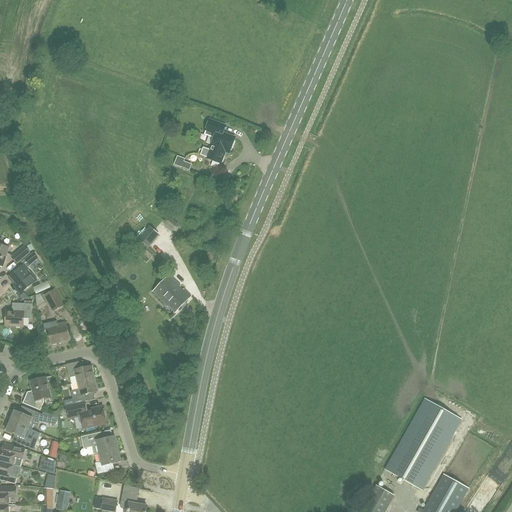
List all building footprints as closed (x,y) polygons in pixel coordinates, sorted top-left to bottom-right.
[(212,144),(230,151),(235,138),(222,133),(225,126),(210,120),(204,135),(214,138),(212,144)] [(206,158),(220,163),(225,151),(229,153),(230,151),(212,144),(210,150),(203,147),(200,155),(207,157),(206,158)] [(181,167),(185,159),(177,156),(174,165),(181,167)] [(139,240),(147,247),(158,234),(150,227),(139,240)] [(0,245),(2,239),(0,238),(0,265),(3,267),(8,248),(0,245)] [(25,245),(11,257),(17,265),(31,253),(25,245)] [(27,268),(29,266),(38,259),(33,252),(21,262),(24,265),(8,278),(15,286),(12,289),(18,296),(37,280),(27,268)] [(174,313),(191,296),(184,289),(182,291),(179,288),(181,286),(170,275),(153,292),(168,307),(170,305),(176,311),(174,313)] [(43,295),(53,312),(64,306),(55,289),(43,295)] [(121,296),(114,303),(118,307),(125,300),(121,296)] [(5,326),(23,327),(23,318),(31,318),(32,302),(25,301),(25,304),(20,304),(20,312),(6,311),(5,326)] [(66,322),(57,324),(57,321),(43,324),(45,330),(47,330),(51,345),(70,340),(66,322)] [(78,383),(94,379),(91,366),(80,369),(78,362),(66,365),(69,378),(70,378),(70,379),(71,383),(72,384),(78,383)] [(30,381),(32,391),(27,392),(23,404),(40,411),(44,402),(43,399),(50,397),(46,378),(30,381)] [(78,383),(79,389),(70,391),(73,404),(84,402),(87,401),(85,394),(97,392),(94,379),(78,383)] [(384,469),(422,491),(462,419),(424,398),(384,469)] [(86,411),(84,402),(73,404),(64,406),(67,418),(79,416),(83,429),(107,423),(103,407),(86,411)] [(43,413),(42,415),(29,410),(27,416),(15,411),(10,421),(32,430),(34,425),(38,426),(40,422),(56,425),(58,419),(43,413)] [(29,436),(32,430),(10,421),(6,432),(25,440),(23,446),(33,450),(36,444),(31,442),(33,437),(29,436)] [(99,454),(117,449),(115,437),(103,439),(101,433),(81,437),(84,448),(92,446),(94,455),(99,454)] [(0,449),(0,461),(13,465),(20,467),(24,450),(5,445),(3,450),(0,449)] [(117,449),(99,454),(101,462),(95,463),(98,475),(110,472),(109,465),(120,462),(117,449)] [(56,463),(48,460),(46,472),(55,474),(56,463)] [(20,467),(13,465),(0,461),(0,474),(3,475),(1,481),(15,485),(18,475),(20,474),(21,470),(20,467)] [(454,511),(468,489),(444,475),(422,511),(454,511)] [(0,505),(8,505),(8,498),(16,498),(16,487),(0,487),(0,505)] [(52,488),(44,489),(45,505),(53,505),(52,488)] [(60,491),(56,510),(67,511),(71,493),(60,491)] [(146,511),(147,507),(136,505),(138,494),(123,492),(122,500),(120,507),(128,509),(127,511),(146,511)] [(95,498),(93,508),(101,509),(101,510),(110,511),(115,511),(118,501),(103,498),(102,499),(95,498)]
